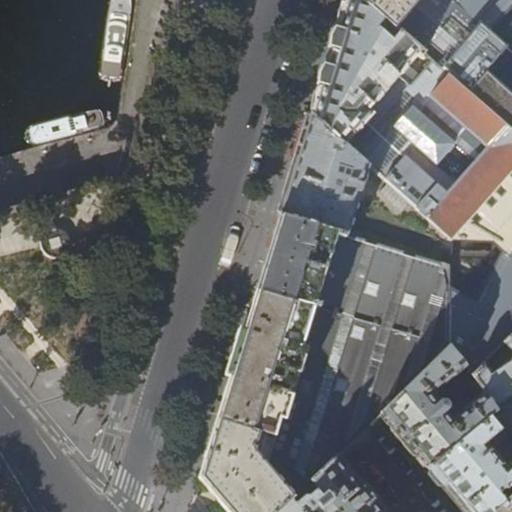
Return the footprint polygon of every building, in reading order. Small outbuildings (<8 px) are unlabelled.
[(408,87),(432,61),(361,0),(345,0),(340,16),(317,90),(310,114),(345,145),(373,117),(368,112),(383,95),(397,79),(408,87)] [(511,0),(454,0),(454,1),(451,0),(361,0),(432,61),(511,131),(511,0)] [(373,117),(345,145),(367,165),(388,183),(408,201),(450,239),(511,168),(511,131),(432,61),(408,87),(397,79),(383,95),(368,112),(373,117)] [(347,235),(367,165),(345,145),(310,114),(295,164),(279,214),(347,235)] [(511,336),(511,168),(450,239),(449,265),(448,347),(448,349),(464,366),(470,372),(472,375),(484,364),(503,345),(511,336)] [(399,210),(408,201),(388,183),(379,193),(399,210)] [(449,265),(347,235),(279,214),(269,247),(256,289),(448,347),(449,265)] [(448,349),(448,347),(256,289),(247,319),(227,382),(216,417),(273,436),(268,452),(306,485),(310,481),(338,454),(375,419),(381,413),(448,349)] [(484,364),(472,375),(479,384),(484,391),(493,406),(511,392),(511,336),(503,345),(511,353),(511,358),(511,359),(490,374),(484,364)] [(496,410),(493,406),(484,391),(452,418),(445,410),(447,408),(448,406),(448,405),(447,402),(444,401),(441,401),(434,392),(464,366),(448,349),(381,413),(410,447),(428,468),(496,410)] [(474,388),(479,384),(472,375),(470,372),(464,377),(474,388)] [(511,458),(505,464),(491,448),(488,447),(485,449),(483,443),(505,424),(496,410),(428,468),(446,489),(465,511),(491,511),(511,495),(511,458)] [(277,511),(302,489),(306,485),(268,452),(273,436),(216,417),(202,465),(198,477),(227,511),(277,511)] [(386,511),(338,454),(310,481),(316,488),(307,495),(302,489),(277,511),(386,511)] [(511,511),(511,495),(491,511),(511,511)]
